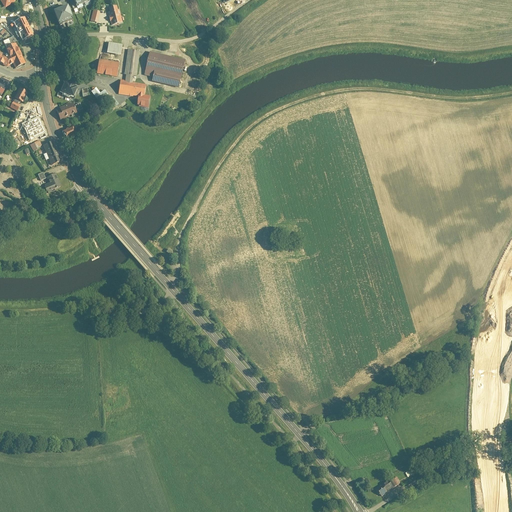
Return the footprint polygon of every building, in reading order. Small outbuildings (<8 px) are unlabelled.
[(13,0),(0,0),(0,1),(4,8),(15,2),(13,0)] [(69,7),(55,12),(60,26),(74,20),(69,7)] [(116,7),(109,8),(111,19),(109,19),(111,26),(122,24),(119,10),(117,10),(116,7)] [(99,12),(93,11),(90,22),(97,23),(99,12)] [(24,17),(14,22),(23,42),(33,37),(24,17)] [(109,43),(107,54),(120,56),(122,46),(109,43)] [(6,48),(5,49),(8,56),(13,64),(15,69),(25,64),(15,44),(6,48)] [(150,97),(144,96),(146,85),(134,83),(135,78),(136,78),(140,52),(128,51),(124,76),(127,76),(126,81),(121,81),(118,95),(139,98),(137,107),(148,109),(150,97)] [(8,56),(0,52),(0,64),(7,67),(13,64),(8,56)] [(150,53),(145,75),(153,77),(152,82),(179,88),(185,61),(150,53)] [(99,61),(97,75),(116,78),(118,64),(99,61)] [(0,83),(0,94),(2,96),(9,82),(3,79),(0,83)] [(74,98),(78,88),(64,82),(59,92),(74,98)] [(96,88),(91,92),(104,112),(115,105),(105,91),(100,94),(96,88)] [(20,89),(14,99),(23,103),(28,94),(20,89)] [(12,103),(9,109),(17,113),(20,107),(12,103)] [(57,112),(60,120),(71,116),(73,119),(78,117),(76,113),(82,111),(80,104),(74,107),(73,104),(59,110),(60,111),(57,112)] [(31,140),(44,133),(37,120),(24,127),(31,140)] [(62,132),(65,141),(76,137),(73,128),(62,132)] [(39,141),(30,146),(33,152),(42,147),(39,141)] [(52,144),(43,147),(51,167),(60,163),(52,144)] [(44,187),(47,194),(61,188),(55,174),(46,178),(49,185),(44,187)] [(375,489),(380,497),(386,493),(386,492),(391,489),(392,490),(400,485),(396,478),(387,483),(388,484),(383,487),(382,485),(375,489)]
